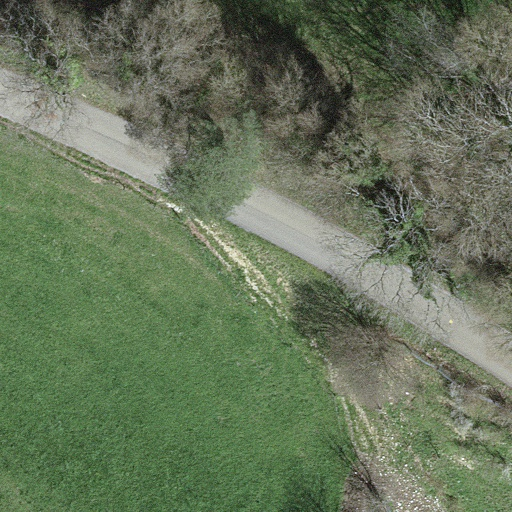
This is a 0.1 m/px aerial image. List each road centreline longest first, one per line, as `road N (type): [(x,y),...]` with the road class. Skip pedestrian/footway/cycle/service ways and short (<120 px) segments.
road 1 (unclassified): [(511,360),(341,253),(0,89)]
road 2 (track): [(191,175),(362,427),(372,457),(367,511)]
